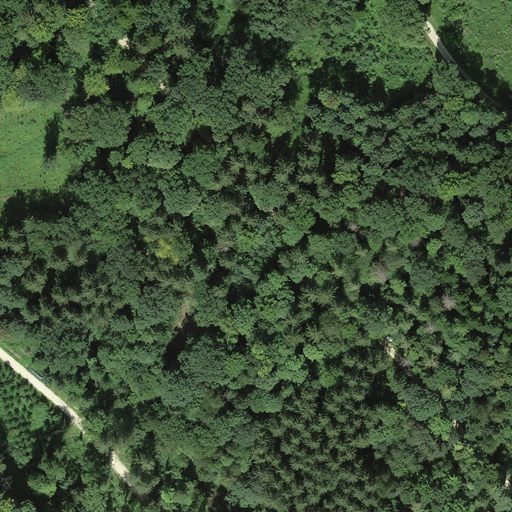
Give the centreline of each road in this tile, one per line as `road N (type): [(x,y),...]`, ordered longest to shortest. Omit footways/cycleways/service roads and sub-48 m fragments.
road 1 (track): [(89,0),(511,487)]
road 2 (track): [(160,511),(34,373),(0,349)]
road 3 (track): [(407,0),(511,103)]
